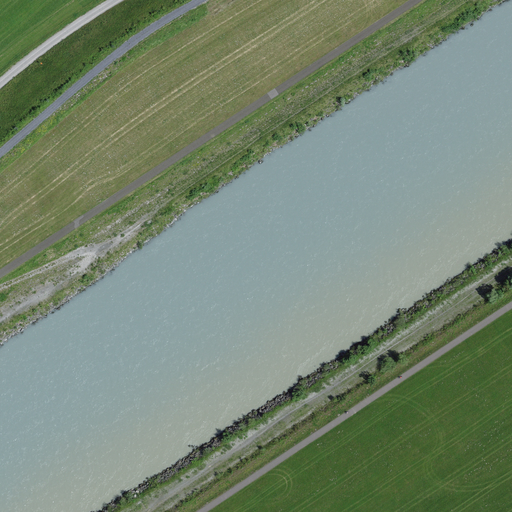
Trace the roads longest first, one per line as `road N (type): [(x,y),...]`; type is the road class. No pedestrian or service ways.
road 1 (track): [(418,0),(0,275)]
road 2 (track): [(511,266),(140,511)]
road 3 (track): [(202,511),(511,305)]
road 4 (track): [(0,159),(196,0)]
road 5 (track): [(0,288),(101,250),(144,220)]
road 6 (track): [(108,0),(0,82)]
